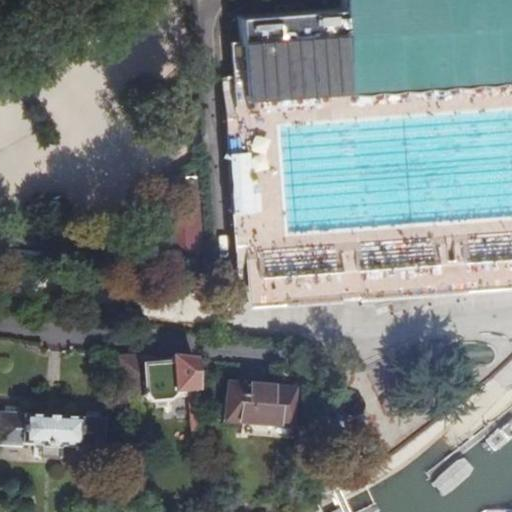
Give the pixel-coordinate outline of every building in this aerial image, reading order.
[(251,233),(251,246),(254,283),(254,290),(511,273),(511,0),(337,0),(338,9),(300,11),(300,5),(273,7),(273,14),(236,16),(240,78),(243,116),(244,129),(251,233)] [(231,117),(243,116),(240,78),(228,79),(231,117)] [(239,233),(251,233),(244,129),(232,129),(239,233)] [(254,283),(251,246),(241,247),(243,284),(254,283)] [(189,396),(193,437),(201,437),(194,363),(170,361),(170,367),(144,369),(146,399),(150,405),(170,403),(174,399),(174,396),(189,396)] [(119,362),(121,421),(139,420),(136,362),(119,362)] [(224,423),(288,428),(292,391),(227,386),(224,423)] [(25,419),(25,416),(0,414),(0,448),(22,450),(23,447),(77,450),(77,453),(104,455),(106,421),(79,419),(79,422),(25,419)]
